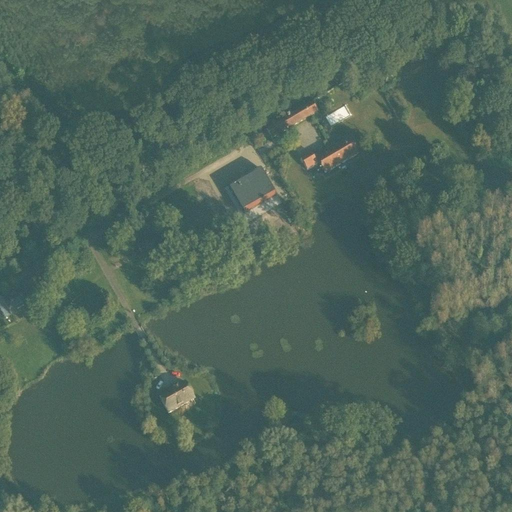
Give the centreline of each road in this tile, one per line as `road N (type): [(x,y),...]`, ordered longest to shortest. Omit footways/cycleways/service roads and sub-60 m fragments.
road 1 (unclassified): [(0,287),(240,148),(242,137),(216,93)]
road 2 (unclassified): [(0,208),(216,93)]
road 3 (unclassified): [(216,93),(394,0)]
